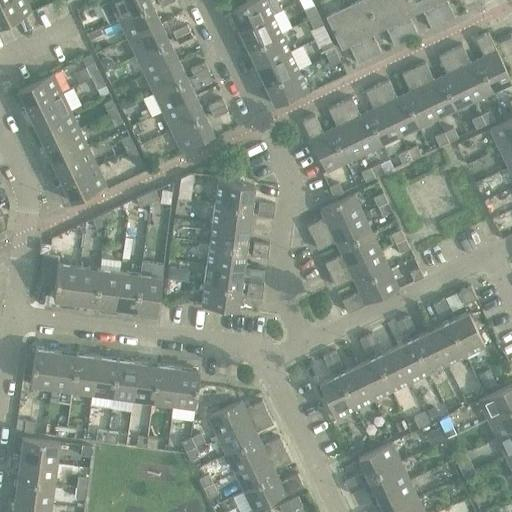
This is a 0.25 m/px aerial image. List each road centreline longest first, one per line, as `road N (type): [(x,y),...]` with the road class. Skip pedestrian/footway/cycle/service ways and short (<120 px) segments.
road 1 (residential): [(305,344),(280,286),(289,180),(206,0)]
road 2 (residential): [(12,318),(264,351)]
road 3 (residential): [(305,344),(491,259)]
road 4 (residential): [(12,318),(27,193),(0,135)]
road 5 (residential): [(339,511),(264,351)]
